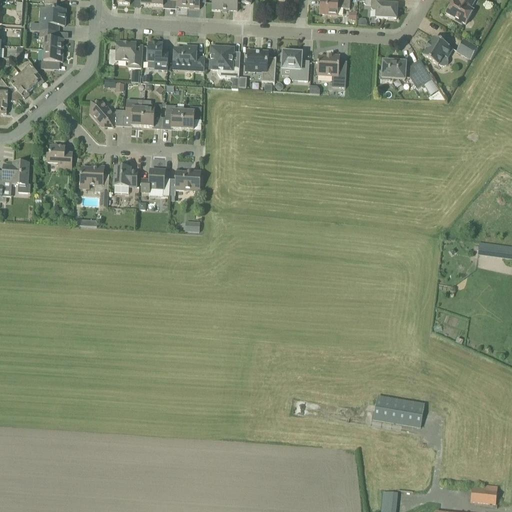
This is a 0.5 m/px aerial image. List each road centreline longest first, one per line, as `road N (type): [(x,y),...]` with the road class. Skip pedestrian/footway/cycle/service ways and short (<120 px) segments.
road 1 (residential): [(86,20),(302,32)]
road 2 (residential): [(201,150),(88,140),(54,102)]
road 3 (residential): [(302,32),(396,40),(429,0)]
